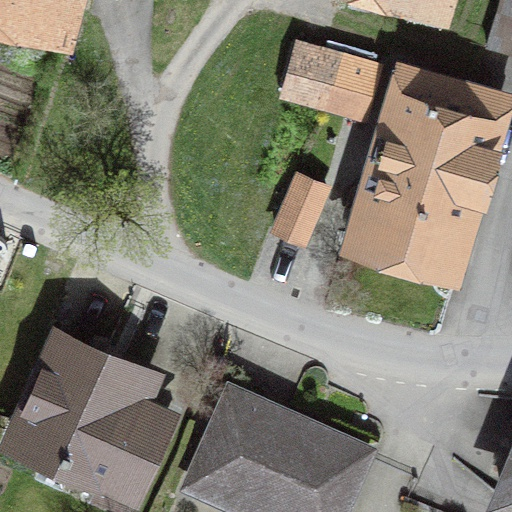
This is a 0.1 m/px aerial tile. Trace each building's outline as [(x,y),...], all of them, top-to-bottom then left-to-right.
[(0,0),(0,6),(51,20),(56,0),(0,0)] [(394,0),(446,16),(450,0),(394,0)] [(511,0),(499,0),(486,45),(511,52),(511,0)] [(288,92),(324,103),(344,55),(302,43),(288,92)] [(378,65),(344,55),(324,103),(364,115),(378,65)] [(444,263),(494,93),(399,64),(348,234),(444,263)] [(303,240),(326,185),(298,174),(275,228),(303,240)] [(127,511),(137,489),(131,487),(164,413),(139,402),(152,374),(59,332),(12,436),(113,482),(104,501),(127,511)] [(321,460),(331,437),(232,390),(191,482),(257,511),(297,511),(302,502),(306,504),(325,462),(321,460)] [(511,472),(502,497),(511,500),(511,472)]
